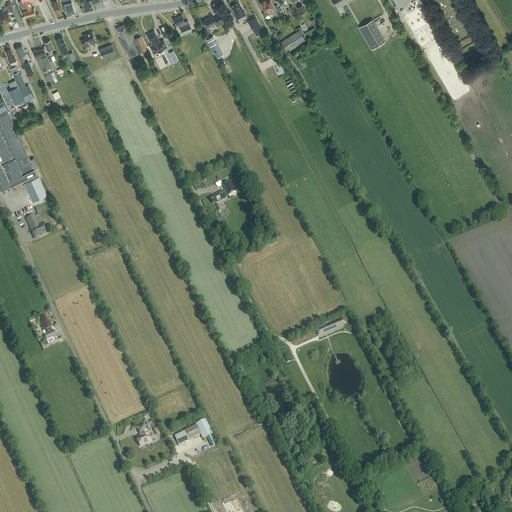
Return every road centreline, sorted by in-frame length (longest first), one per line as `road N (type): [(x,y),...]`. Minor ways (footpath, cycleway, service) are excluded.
road 1 (track): [(511,440),(253,0)]
road 2 (track): [(104,15),(267,335),(292,350)]
road 3 (unclassified): [(0,196),(149,511)]
road 4 (secondary): [(0,39),(198,0)]
road 5 (track): [(292,350),(371,506)]
